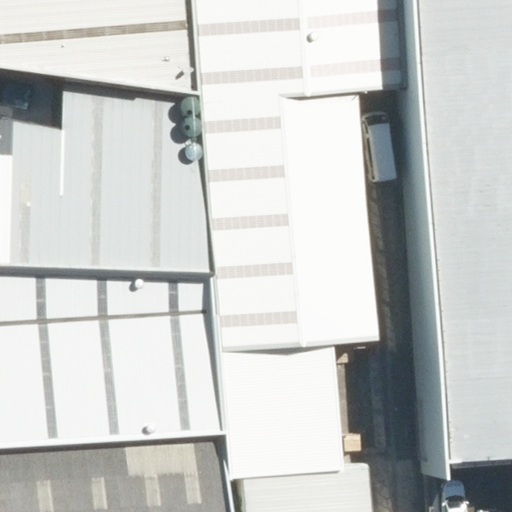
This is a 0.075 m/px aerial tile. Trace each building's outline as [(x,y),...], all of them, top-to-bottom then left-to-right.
[(0,0),(0,85),(45,92),(163,97),(155,0),(0,0)] [(176,271),(184,367),(319,357),(371,353),(352,97),(344,0),(155,0),(163,97),(176,271)] [(511,511),(511,0),(344,0),(352,97),(370,96),(390,477),(494,471),(496,511),(511,511)] [(0,118),(0,266),(176,271),(163,97),(45,92),(33,91),(32,120),(0,118)] [(0,449),(188,431),(184,367),(176,271),(0,266),(0,449)] [(319,357),(184,367),(188,431),(194,511),(346,511),(344,468),(327,469),(319,357)] [(0,511),(194,511),(188,431),(0,449),(0,511)]
